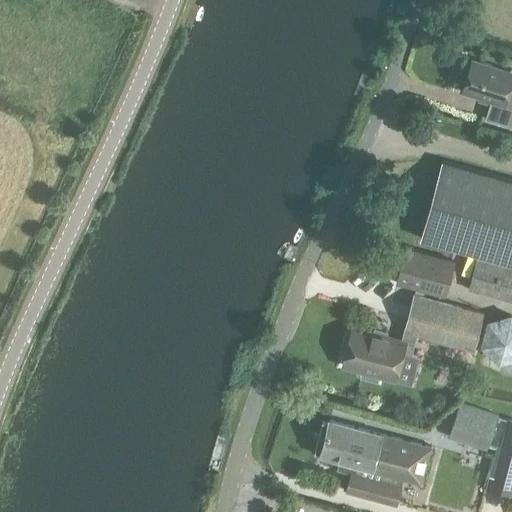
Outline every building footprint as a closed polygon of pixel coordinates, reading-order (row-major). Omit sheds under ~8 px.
[(510,80),(511,79),(511,68),(509,68),(505,70),(471,59),(461,91),(489,100),(483,118),(509,126),(511,114),(511,84),(509,84),(510,80)] [(511,177),(444,159),(423,236),(511,260),(511,177)] [(445,297),(455,261),(405,248),(396,283),(415,288),(415,289),(445,297)] [(511,265),(492,260),(476,256),(468,290),(511,301),(511,265)] [(484,311),(414,293),(404,332),(406,332),(404,340),(353,327),(343,365),(362,370),(360,376),(378,381),(379,375),(395,379),(402,352),(410,354),(415,336),(474,351),(484,311)] [(496,452),(486,489),(511,495),(511,420),(505,418),(505,417),(460,403),(448,437),(496,452)] [(422,483),(433,447),(330,419),(320,455),(353,464),(346,490),(396,504),(403,478),(422,483)]
